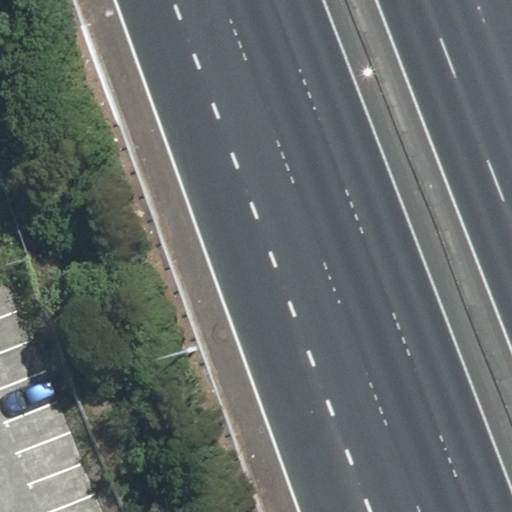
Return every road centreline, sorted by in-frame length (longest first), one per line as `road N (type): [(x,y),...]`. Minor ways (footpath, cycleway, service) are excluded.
road 1 (motorway): [(471,511),(273,0)]
road 2 (motorway): [(339,511),(182,0)]
road 3 (motorway): [(445,0),(511,175)]
